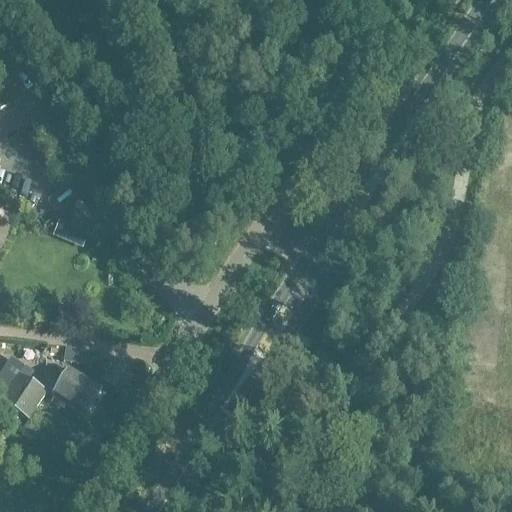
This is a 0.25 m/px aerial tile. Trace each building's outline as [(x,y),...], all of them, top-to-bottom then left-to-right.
[(32,140),(27,144),(33,153),(38,148),(32,140)] [(46,160),(42,163),(53,176),(56,173),(46,160)] [(69,192),(68,190),(59,197),(61,199),(69,192)] [(11,361),(0,378),(0,403),(2,405),(29,422),(45,396),(27,385),(34,375),(11,361)] [(55,402),(53,405),(57,408),(59,405),(85,420),(102,392),(70,373),(53,401),(55,402)] [(450,435),(444,476),(465,479),(467,468),(484,471),(490,424),(472,422),(470,437),(450,435)] [(490,424),(484,471),(502,473),(501,484),(511,484),(511,442),(506,442),(508,427),(490,424)]
